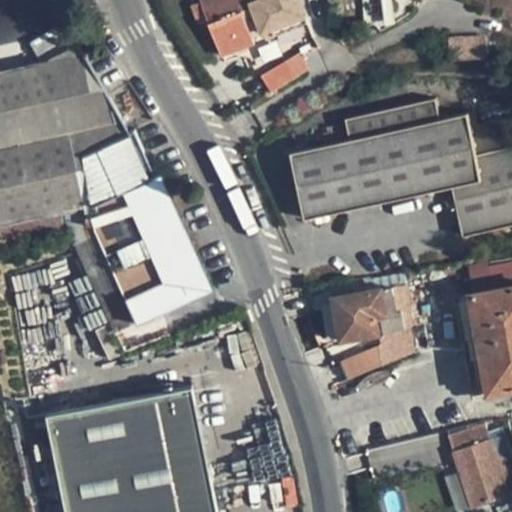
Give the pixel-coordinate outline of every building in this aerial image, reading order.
[(199,24),(210,19),(202,0),(192,5),(199,24)] [(202,0),(210,19),(224,54),(253,43),(252,39),(265,34),(260,24),(248,28),(241,9),(252,5),(249,0),(202,0)] [(66,20),(38,37),(50,57),(79,42),(66,20)] [(488,58),(487,38),(451,40),(452,60),(488,58)] [(50,57),(0,68),(0,244),(95,222),(98,235),(89,239),(96,256),(95,256),(104,279),(117,274),(137,320),(214,286),(162,171),(154,174),(134,129),(129,132),(79,42),(50,57)] [(302,62),(297,50),(287,53),(292,66),(302,62)] [(297,80),(289,65),(264,76),(272,92),(297,80)] [(347,118),(351,139),(292,152),(307,217),(453,185),(465,235),(511,224),(511,147),(477,155),(468,113),(440,119),(435,99),(347,118)] [(407,284),(406,274),(372,280),(373,289),(407,284)] [(335,296),(335,300),(340,332),(342,338),(380,332),(380,330),(384,330),(412,325),(414,325),(407,284),(373,289),(335,296)] [(511,286),(455,296),(473,394),(490,391),(490,392),(511,388),(511,286)] [(332,332),(340,332),(335,300),(327,303),(332,332)] [(384,330),(385,338),(413,334),(412,325),(384,330)] [(414,351),(413,334),(385,338),(386,341),(389,361),(414,351)] [(386,341),(340,360),(347,378),(389,361),(386,341)] [(219,511),(193,383),(142,393),(191,511),(219,511)] [(191,511),(142,393),(45,413),(65,511),(191,511)] [(449,434),(455,449),(500,436),(511,433),(508,423),(486,424),(479,426),(479,424),(449,434)] [(475,506),(511,492),(511,488),(505,470),(510,468),(500,436),(455,449),(475,506)]
